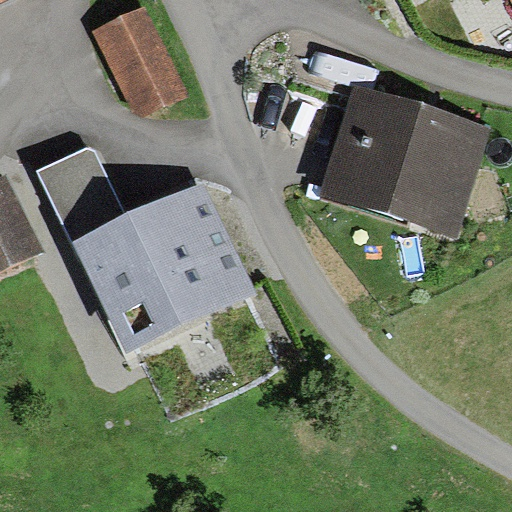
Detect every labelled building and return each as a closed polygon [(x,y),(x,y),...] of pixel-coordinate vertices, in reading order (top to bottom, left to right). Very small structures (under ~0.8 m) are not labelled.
[(154,15),(109,33),(143,119),(188,102),(154,15)] [(322,202),(478,241),(505,136),(349,96),(322,202)] [(82,128),(32,151),(54,197),(104,173),(82,128)] [(204,166),(84,221),(133,326),(252,270),(204,166)] [(15,189),(0,195),(0,291),(47,274),(15,189)]
